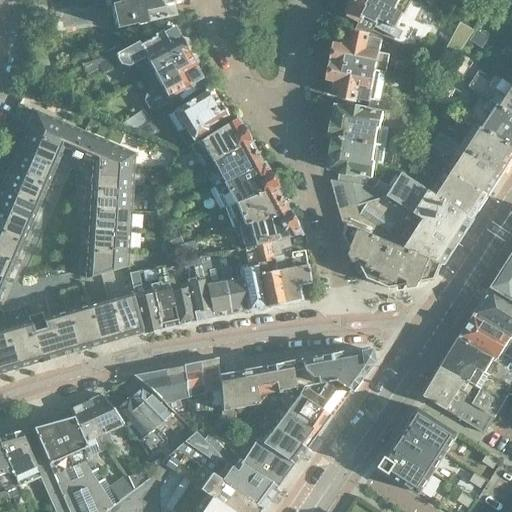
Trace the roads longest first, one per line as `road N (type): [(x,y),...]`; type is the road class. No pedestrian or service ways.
road 1 (residential): [(343,325),(106,364),(0,399)]
road 2 (residential): [(343,325),(341,282),(278,111)]
road 3 (tertiary): [(342,463),(430,333)]
road 4 (tertiary): [(430,333),(511,224)]
road 5 (residential): [(210,0),(224,42),(259,99),(278,111)]
